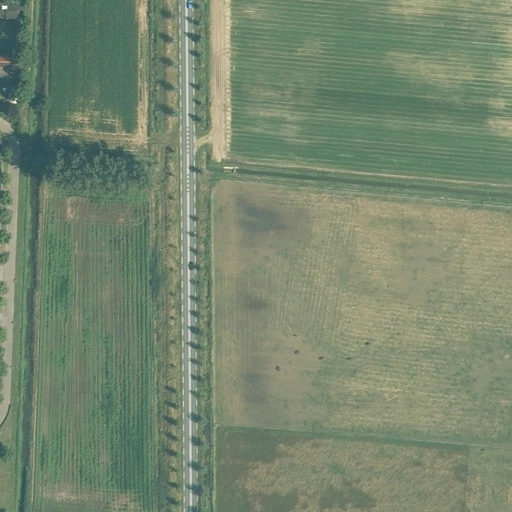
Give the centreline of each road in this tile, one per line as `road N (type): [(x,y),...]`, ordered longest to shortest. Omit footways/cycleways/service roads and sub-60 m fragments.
road 1 (secondary): [(192,511),(186,0)]
road 2 (residential): [(0,419),(13,142),(0,127)]
